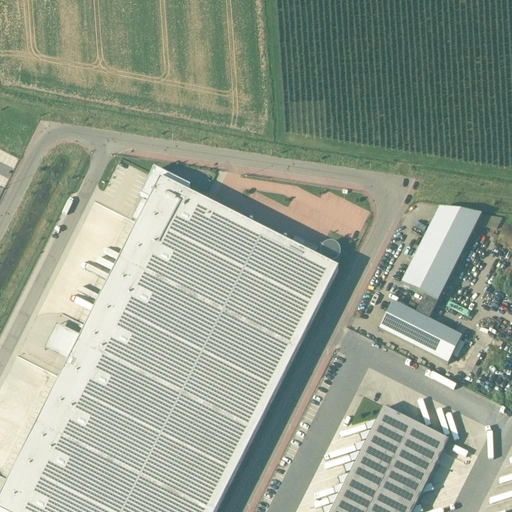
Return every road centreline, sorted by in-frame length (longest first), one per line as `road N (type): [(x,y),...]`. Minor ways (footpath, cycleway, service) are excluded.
road 1 (unclassified): [(240,511),(406,183),(112,139)]
road 2 (unclassified): [(0,364),(112,139)]
road 3 (unclassified): [(112,139),(48,129),(0,225)]
